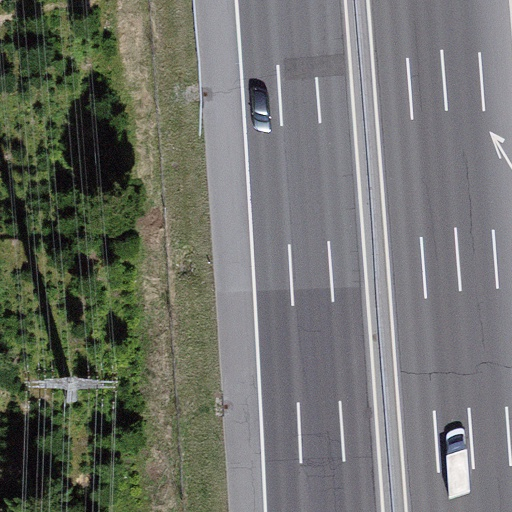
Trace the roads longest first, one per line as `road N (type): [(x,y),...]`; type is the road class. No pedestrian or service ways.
road 1 (motorway): [(474,511),(436,0)]
road 2 (motorway): [(292,0),(325,511)]
